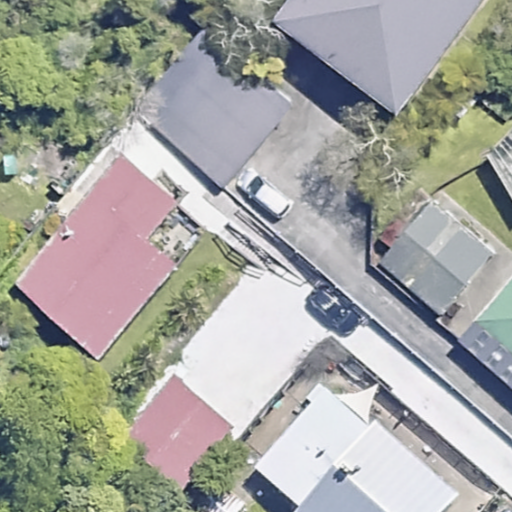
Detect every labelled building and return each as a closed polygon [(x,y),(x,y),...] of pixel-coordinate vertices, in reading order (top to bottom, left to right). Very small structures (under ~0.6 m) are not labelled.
[(308,0),(286,30),(411,123),(503,0),(308,0)] [(293,113),(227,56),(162,133),(228,189),(293,113)] [(511,138),(494,155),(511,185),(511,138)] [(217,250),(124,161),(6,284),(98,373),(217,250)] [(413,240),(387,269),(443,318),(495,260),(449,218),(422,248),(413,240)] [(232,443),(171,377),(117,426),(178,493),(232,443)] [(455,511),(459,509),(324,389),(249,474),(292,511),(455,511)]
